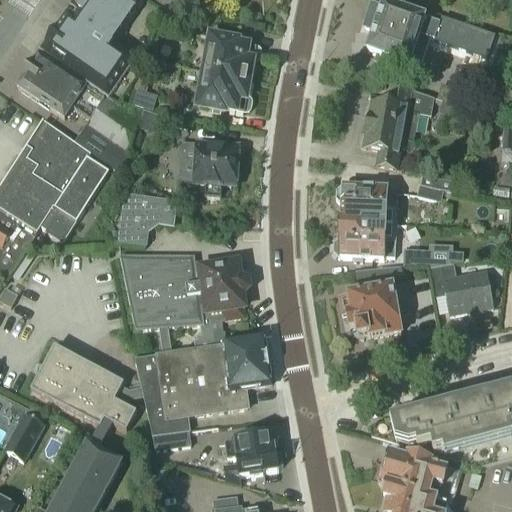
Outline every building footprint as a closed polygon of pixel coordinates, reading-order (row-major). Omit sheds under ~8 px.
[(87,0),(85,4),(86,5),(79,15),(78,14),(73,22),(66,17),(56,31),(45,48),(40,55),(120,111),(133,92),(146,72),(106,44),(136,0),(135,0),(87,0)] [(370,10),(363,30),(374,34),(367,55),(375,57),(372,67),(390,73),(393,63),(409,69),(410,68),(420,71),(430,42),(487,61),(494,39),(442,22),(440,26),(426,21),(383,7),(380,14),(370,10)] [(162,15),(158,29),(183,35),(186,20),(162,15)] [(210,40),(203,75),(256,84),(260,62),(254,61),(255,50),(238,47),(238,45),(210,40)] [(22,84),(17,92),(64,123),(71,111),(90,124),(86,130),(75,147),(91,158),(120,176),(127,157),(137,124),(94,98),(95,96),(85,89),(84,90),(38,60),(33,68),(31,66),(21,83),(22,84)] [(203,75),(197,110),(225,115),(226,113),(244,116),(245,106),(252,107),(256,84),(203,75)] [(441,89),(438,102),(465,110),(468,97),(441,89)] [(133,92),(129,107),(151,114),(156,99),(133,92)] [(371,106),(363,152),(380,155),(377,170),(397,173),(399,161),(397,160),(400,143),(413,146),(420,105),(408,101),(390,97),(388,109),(371,106)] [(443,105),(440,116),(461,123),(464,111),(443,105)] [(143,115),(138,131),(165,140),(171,123),(143,115)] [(87,164),(91,158),(75,147),(42,124),(25,151),(30,154),(25,162),(21,159),(10,175),(15,178),(9,187),(0,201),(0,217),(33,240),(36,236),(40,238),(44,232),(47,235),(46,237),(61,247),(108,179),(87,164)] [(180,147),(178,185),(205,188),(205,201),(221,202),(222,189),(236,190),(236,188),(240,184),(241,177),(237,173),(238,149),(197,147),(197,148),(180,147)] [(421,180),(419,189),(440,193),(443,193),(457,196),(459,185),(421,180)] [(419,189),(417,197),(437,202),(439,193),(419,189)] [(336,195),(336,203),(340,209),(341,209),(341,225),(396,228),(397,197),(386,196),(387,192),(341,190),(336,195)] [(126,199),(120,245),(145,248),(147,234),(159,225),(172,227),(175,206),(126,199)] [(0,252),(0,253),(0,252),(0,271),(9,277),(33,242),(32,242),(33,240),(0,217),(0,252)] [(394,262),(395,245),(396,228),(341,225),(340,226),(340,243),(339,243),(334,248),(333,256),(337,261),(353,262),(394,262)] [(428,254),(409,254),(409,270),(428,268),(428,254)] [(463,256),(452,256),(451,267),(462,266),(463,256)] [(194,259),(119,260),(136,334),(160,332),(169,331),(200,328),(205,328),(205,326),(210,325),(201,271),(196,272),(194,259)] [(141,392),(143,401),(151,440),(188,435),(186,420),(247,411),(244,392),(270,388),(269,386),(271,385),(265,343),(263,343),(263,341),(227,346),(226,334),(224,334),(222,323),(245,320),(244,310),(242,296),(248,290),(247,283),(240,280),(238,265),(201,271),(210,325),(205,326),(205,328),(200,328),(202,337),(197,337),(198,342),(195,343),(196,353),(173,357),(163,358),(135,363),(141,392)] [(453,269),(429,273),(434,303),(446,300),(450,320),(492,312),(486,276),(455,281),(453,269)] [(401,336),(391,280),(404,278),(403,271),(355,275),(359,297),(347,299),(348,299),(339,301),(342,319),(347,318),(349,333),(356,332),(357,337),(355,338),(356,339),(357,339),(363,341),(362,343),(363,344),(364,341),(369,340),(369,342),(401,336)] [(7,293),(0,306),(13,312),(19,300),(7,293)] [(169,331),(160,332),(163,358),(173,357),(169,331)] [(97,511),(122,466),(98,454),(112,428),(126,435),(136,416),(122,409),(124,405),(143,401),(141,392),(129,394),(122,390),(124,387),(54,351),(31,395),(99,431),(90,449),(87,448),(52,511),(38,511),(37,511),(97,511)] [(511,394),(376,431),(379,441),(379,442),(379,443),(478,472),(511,462),(511,394)] [(27,414),(3,455),(23,466),(43,429),(30,421),(32,417),(27,414)] [(188,435),(151,440),(154,456),(190,449),(188,435)] [(239,468),(225,470),(227,485),(243,489),(241,480),(278,475),(278,474),(283,469),(282,461),(275,458),(272,439),(278,438),(278,437),(235,443),(236,445),(226,447),(229,462),(238,460),(239,468)] [(381,474),(378,485),(381,489),(388,491),(439,505),(436,504),(438,500),(430,498),(433,486),(443,489),(448,471),(411,461),(410,461),(409,461),(408,462),(408,463),(407,464),(389,459),(385,472),(381,474)] [(386,509),(385,511),(445,511),(447,507),(439,505),(388,491),(384,505),(386,509)] [(236,500),(212,503),(212,511),(240,511),(238,511),(236,500)]
